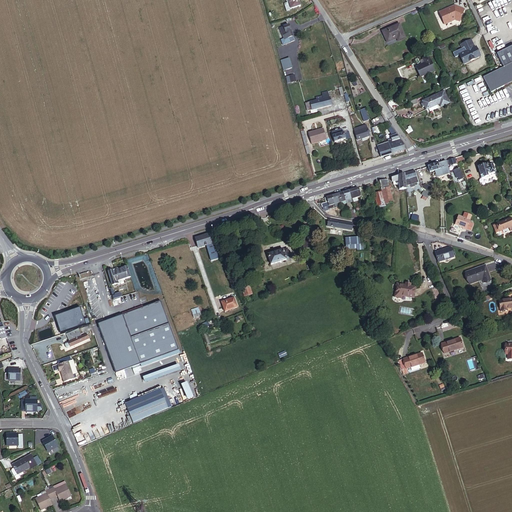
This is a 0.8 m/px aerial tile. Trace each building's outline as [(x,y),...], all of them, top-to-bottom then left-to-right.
[(299,0),(287,0),(288,1),(290,9),(302,6),(299,0)] [(469,20),(473,22),(478,12),(468,6),(453,12),(458,24),(469,20)] [(412,40),(419,38),(413,23),(396,29),(400,41),(411,37),(412,40)] [(290,40),(293,39),(290,26),(281,29),(285,45),(291,44),(290,40)] [(475,67),(491,60),(483,42),(472,47),(475,55),(471,56),(475,67)] [(504,69),(484,78),(491,94),(511,84),(511,48),(498,55),(504,69)] [(442,57),(437,59),(438,62),(430,66),(433,74),(447,68),(442,57)] [(287,84),(296,82),(295,76),(286,78),(287,84)] [(441,113),(449,109),(448,106),(450,105),(460,101),(456,91),(433,101),(434,105),(432,105),(434,108),(435,107),(437,111),(440,109),(441,113)] [(316,111),(331,107),(327,93),(321,95),(321,98),(315,100),(315,101),(304,104),(307,113),(309,112),(310,115),(317,113),(316,111)] [(389,135),(393,133),(388,126),(385,129),(389,135)] [(364,127),(352,130),(353,133),(355,141),(359,140),(360,142),(363,141),(362,139),(367,138),(364,127)] [(371,136),(380,133),(379,128),(376,129),(375,127),(369,129),(371,136)] [(342,138),(345,138),(344,133),(340,134),(339,129),(329,132),(332,142),(342,140),(342,138)] [(311,145),(325,141),(323,131),(309,135),(311,145)] [(307,157),(310,156),(304,133),(300,134),(307,157)] [(379,160),(402,153),(404,149),(393,133),(389,135),(392,140),(389,140),(390,143),(386,144),(387,146),(376,148),(379,160)] [(448,170),(446,165),(449,164),(447,159),(426,165),(428,171),(433,169),(435,175),(448,170)] [(490,162),(476,166),(479,177),(485,175),(484,171),(486,170),(487,172),(493,171),(490,162)] [(461,178),(457,167),(452,169),(455,177),(457,176),(458,179),(461,178)] [(416,182),(413,170),(402,173),(404,184),(408,183),(409,186),(413,185),(412,182),(416,182)] [(404,184),(402,173),(390,177),(391,184),(398,183),(399,189),(405,188),(404,188),(404,184)] [(391,202),(385,179),(379,180),(381,190),(372,192),(375,207),(383,205),(383,203),(391,202)] [(349,198),(347,190),(342,192),(343,196),(345,196),(346,199),(344,199),(345,203),(350,201),(349,198)] [(344,199),(346,199),(345,196),(343,196),(342,192),(337,193),(338,198),(336,198),(337,201),(344,199)] [(332,203),(332,200),(332,195),(323,198),(323,201),(320,202),(322,209),(323,209),(326,209),(326,205),(332,203)] [(489,207),(492,205),(490,199),(475,206),(479,214),(489,208),(489,207)] [(475,206),(474,203),(470,205),(475,216),(479,214),(475,206)] [(470,218),(458,214),(455,224),(462,227),(466,229),(466,228),(471,230),(474,223),(469,221),(470,218)] [(511,223),(509,216),(496,221),(499,229),(507,226),(508,230),(511,228),(511,223)] [(344,228),(346,222),(327,218),(326,223),(336,224),(336,227),(344,228)] [(208,234),(194,238),(197,248),(204,245),(209,261),(218,258),(216,254),(215,254),(208,234)] [(365,249),(364,243),(362,243),(361,236),(346,237),(348,248),(358,247),(358,249),(365,249)] [(311,238),(298,242),(300,248),(313,245),(311,238)] [(453,244),(438,249),(441,259),(456,254),(453,244)] [(282,249),(265,254),(268,265),(285,260),(283,255),(282,249)] [(120,280),(129,277),(125,266),(120,268),(120,270),(112,273),(111,270),(105,272),(109,284),(115,283),(116,284),(120,282),(121,281),(120,280)] [(488,266),(467,271),(471,286),(485,283),(486,286),(492,284),(488,266)] [(109,284),(105,272),(102,273),(108,290),(111,289),(109,284)] [(408,284),(399,283),(397,296),(405,297),(405,295),(416,297),(418,286),(413,285),(413,282),(409,281),(408,284)] [(250,296),(245,286),(238,289),(242,299),(250,296)] [(113,296),(111,289),(108,290),(110,299),(112,298),(119,296),(118,294),(113,296)] [(238,307),(234,297),(222,303),(226,312),(238,307)] [(509,302),(493,305),(496,316),(504,314),(503,310),(509,309),(508,306),(510,306),(509,302)] [(114,321),(97,327),(115,375),(132,369),(178,352),(160,304),(114,321)] [(69,313),(55,318),(56,321),(60,334),(84,326),(79,310),(69,313)] [(88,341),(86,335),(84,335),(83,332),(87,331),(85,327),(61,335),(63,342),(60,343),(59,345),(61,349),(61,350),(88,341)] [(462,340),(443,346),(447,356),(465,350),(462,340)] [(502,349),(485,354),(488,365),(489,365),(491,369),(497,367),(496,363),(505,360),(502,349)] [(424,355),(405,361),(408,371),(427,365),(424,355)] [(69,369),(66,361),(55,364),(57,371),(59,371),(62,382),(72,379),(69,369)] [(20,380),(20,369),(8,369),(8,373),(5,374),(5,380),(20,380)] [(108,383),(104,374),(99,375),(103,385),(108,383)] [(169,408),(161,389),(126,404),(134,423),(169,408)] [(63,404),(68,418),(91,408),(88,401),(83,403),(80,397),(63,404)] [(41,405),(37,405),(37,401),(22,400),(22,411),(25,411),(26,412),(37,412),(37,411),(41,411),(42,410),(42,406),(41,405)] [(23,448),(23,436),(18,436),(18,435),(7,435),(8,447),(19,446),(19,448),(23,448)] [(60,450),(52,437),(43,442),(50,455),(60,450)] [(31,469),(32,470),(38,467),(32,456),(13,467),(14,469),(12,470),(11,472),(14,477),(18,475),(18,476),(31,469)] [(71,495),(66,485),(55,490),(54,488),(50,490),(54,498),(57,496),(60,502),(67,498),(66,497),(71,495)] [(53,505),(50,500),(54,498),(50,490),(48,491),(46,492),(47,494),(42,496),(36,499),(40,509),(45,507),(45,509),(53,505)]
